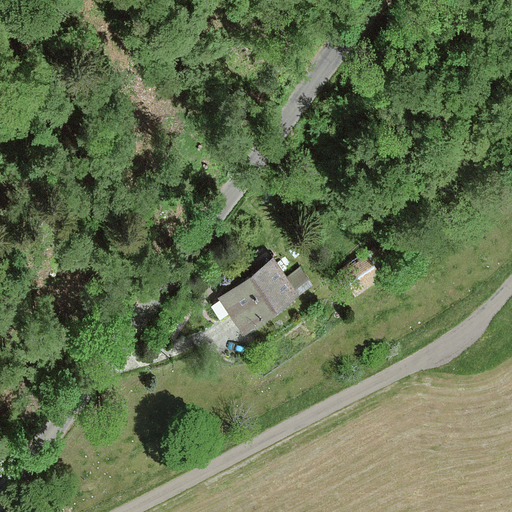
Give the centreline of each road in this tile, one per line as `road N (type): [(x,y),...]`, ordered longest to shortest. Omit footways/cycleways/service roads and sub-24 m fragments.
road 1 (unclassified): [(373,0),(0,492)]
road 2 (unclassified): [(511,282),(477,320),(433,349),(121,511)]
